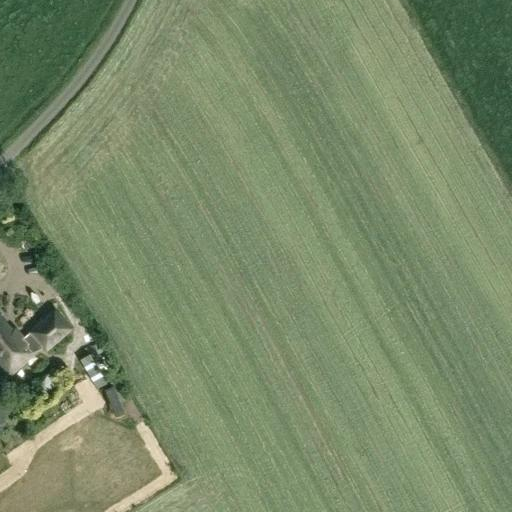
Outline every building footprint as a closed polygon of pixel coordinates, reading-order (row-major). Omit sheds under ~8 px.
[(41,254),(50,249),(40,230),(31,236),(41,254)] [(0,366),(7,375),(40,347),(44,352),(69,331),(54,313),(30,333),(31,335),(21,343),(0,318),(0,366)] [(117,376),(99,345),(78,357),(95,388),(117,376)] [(90,395),(76,407),(88,421),(102,410),(90,395)] [(0,433),(10,427),(0,412),(0,433)]
